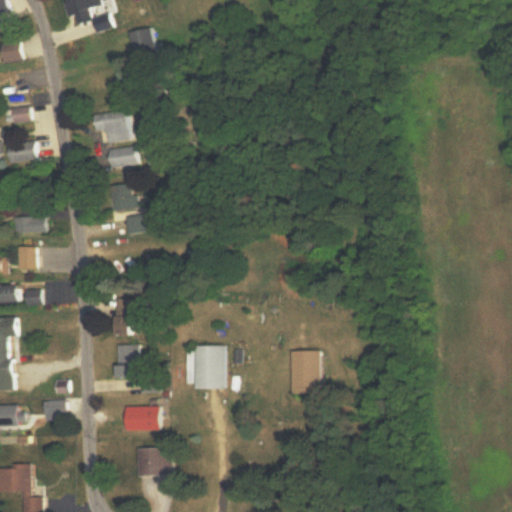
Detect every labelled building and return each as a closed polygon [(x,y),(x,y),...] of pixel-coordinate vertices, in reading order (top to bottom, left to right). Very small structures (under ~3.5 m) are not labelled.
[(70,0),(78,27),(98,22),(101,30),(129,23),(126,12),(115,14),(112,1),(107,2),(106,0),(70,0)] [(0,30),(12,27),(5,6),(0,7),(0,30)] [(134,32),(137,59),(163,56),(160,29),(134,32)] [(4,61),(29,61),(29,43),(4,43),(4,61)] [(121,102),(118,78),(96,81),(99,105),(121,102)] [(16,124),(37,122),(35,107),(15,109),(16,124)] [(138,142),(136,112),(103,114),(104,131),(114,131),(115,144),(138,142)] [(43,161),(43,143),(13,143),(13,162),(43,161)] [(117,170),(147,164),(143,146),(114,152),(117,170)] [(139,207),(137,187),(110,190),(112,210),(139,207)] [(127,234),(148,231),(146,214),(125,217),(127,234)] [(15,218),(15,234),(37,234),(37,218),(15,218)] [(24,247),(24,269),(41,269),(41,247),(24,247)] [(0,274),(15,274),(15,255),(0,254),(0,274)] [(0,303),(46,303),(46,285),(0,284),(0,303)] [(155,318),(155,297),(125,297),(125,334),(144,334),(144,318),(155,318)] [(0,389),(22,389),(22,318),(0,317),(0,389)] [(123,344),(123,377),(147,377),(147,344),(123,344)] [(232,345),(202,345),(202,387),(232,387),(232,345)] [(292,350),(292,394),(320,394),(320,350),(292,350)] [(32,405),(0,405),(0,425),(32,426),(32,405)] [(131,406),(131,430),(169,430),(169,406),(131,406)] [(142,476),(180,476),(180,448),(142,448),(142,476)] [(37,496),(37,463),(13,464),(14,491),(29,491),(29,511),(48,511),(49,496),(37,496)]
